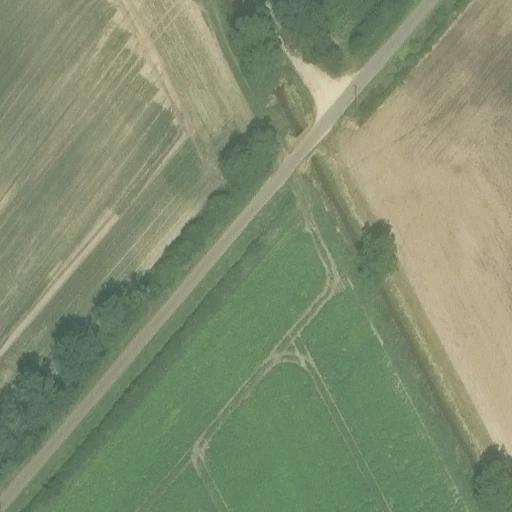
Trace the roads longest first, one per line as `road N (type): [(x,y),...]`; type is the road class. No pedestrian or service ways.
road 1 (unclassified): [(0,508),(431,0)]
road 2 (track): [(258,0),(331,117)]
